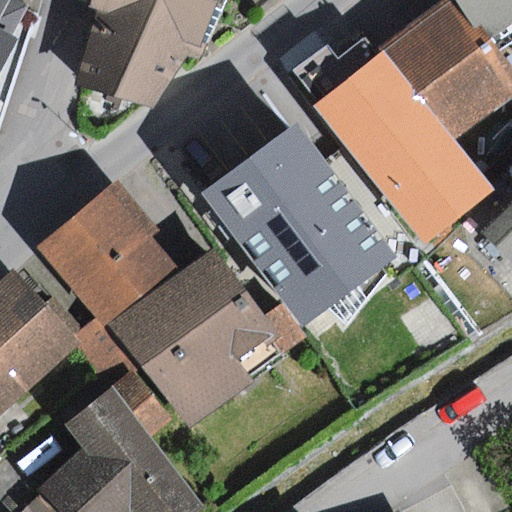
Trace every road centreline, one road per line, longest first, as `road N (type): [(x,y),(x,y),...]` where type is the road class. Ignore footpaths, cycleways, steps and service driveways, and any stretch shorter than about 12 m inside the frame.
road 1 (residential): [(330,0),(26,235)]
road 2 (residential): [(80,0),(26,235)]
road 3 (residential): [(511,403),(343,511)]
